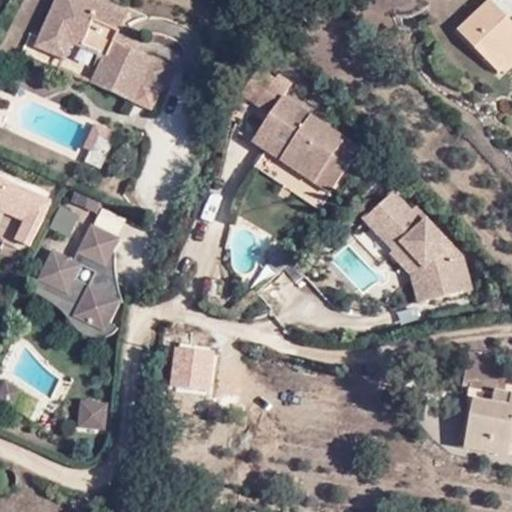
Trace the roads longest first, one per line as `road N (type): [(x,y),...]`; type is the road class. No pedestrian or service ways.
road 1 (track): [(511,330),(358,357),(299,348),(182,311),(159,310),(137,330)]
road 2 (residential): [(0,444),(71,476),(101,475),(119,461),(137,330)]
